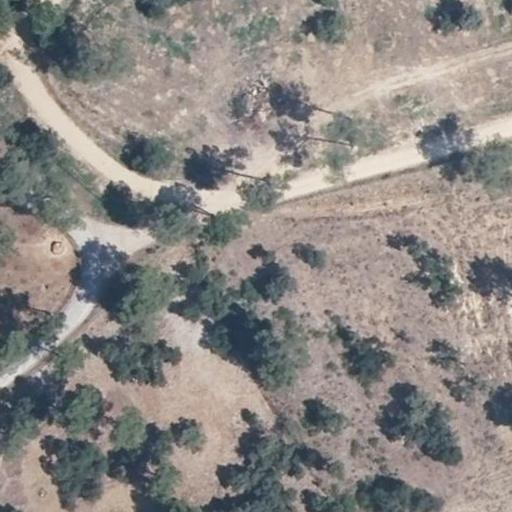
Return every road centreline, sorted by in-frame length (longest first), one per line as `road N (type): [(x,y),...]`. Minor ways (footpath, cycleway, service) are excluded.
road 1 (track): [(98,263),(210,210),(511,125)]
road 2 (track): [(37,0),(24,11),(18,57),(40,105),(133,187),(210,210)]
